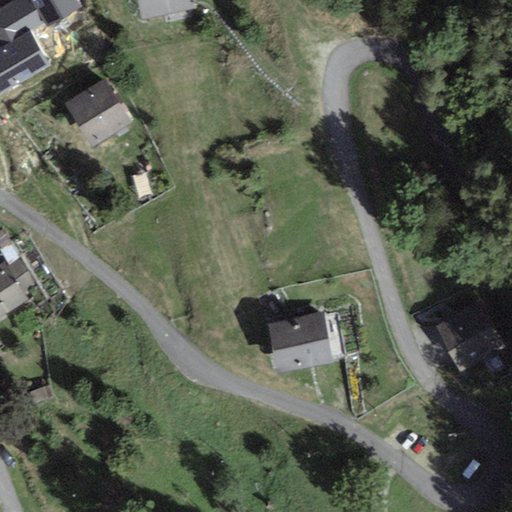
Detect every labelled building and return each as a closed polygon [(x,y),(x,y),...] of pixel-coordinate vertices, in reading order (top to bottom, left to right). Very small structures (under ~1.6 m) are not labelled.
[(44,21),(31,0),(16,0),(0,10),(0,48),(29,31),(44,21)] [(82,8),(76,0),(31,0),(44,21),(49,28),(82,8)] [(197,8),(195,0),(136,0),(142,20),(197,8)] [(0,95),(50,65),(29,31),(0,48),(0,95)] [(132,124),(104,79),(65,103),(92,148),(132,124)] [(0,319),(27,304),(20,292),(35,283),(21,259),(6,268),(2,262),(0,263),(0,319)] [(507,345),(481,300),(435,326),(460,371),(507,345)] [(333,361),(325,314),(269,324),(277,371),(333,361)]
